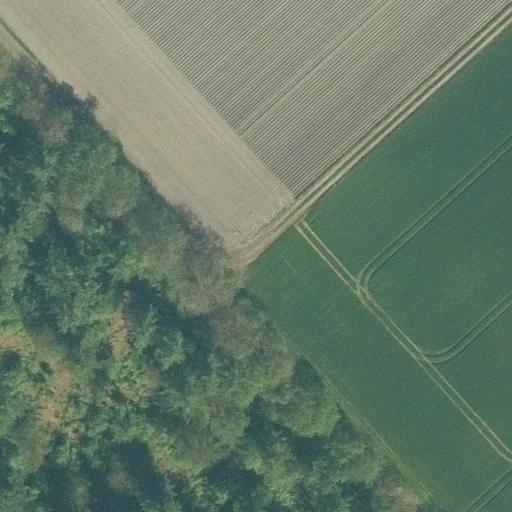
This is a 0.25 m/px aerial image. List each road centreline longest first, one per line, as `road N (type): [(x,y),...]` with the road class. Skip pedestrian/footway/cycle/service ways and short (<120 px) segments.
road 1 (track): [(0,36),(428,511)]
road 2 (track): [(218,276),(511,10)]
